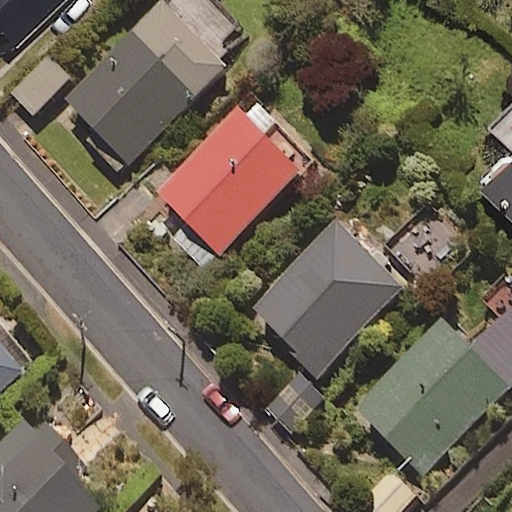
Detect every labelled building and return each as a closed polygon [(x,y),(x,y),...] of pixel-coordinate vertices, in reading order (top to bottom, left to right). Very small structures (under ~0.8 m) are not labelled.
[(66,0),(0,0),(0,32),(15,49),(66,0)] [(107,140),(96,150),(122,178),(133,168),(137,172),(237,79),(179,17),(79,110),(107,140)] [(79,89),(59,67),(21,101),(41,123),(79,89)] [(311,184),(256,124),(171,203),(194,228),(179,242),(211,277),(311,184)] [(511,156),(480,190),(511,220),(511,156)] [(311,377),(324,391),(425,292),(351,216),(330,237),(322,230),(271,280),(278,288),(244,322),(305,384),(311,377)] [(511,385),(511,315),(476,352),(453,329),(366,415),(423,473),(511,385)] [(0,330),(0,405),(37,371),(0,330)] [(341,408),(324,391),(311,377),(305,384),(273,415),(303,445),(341,408)] [(47,457),(35,444),(0,478),(0,511),(98,511),(84,496),(94,487),(56,448),(47,457)] [(404,477),(375,503),(383,511),(382,511),(420,511),(429,504),(404,477)]
